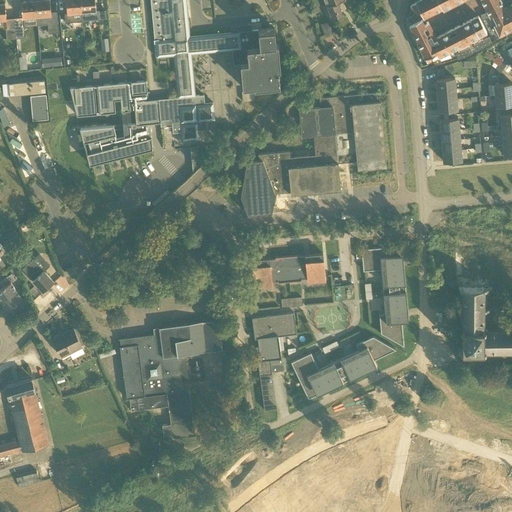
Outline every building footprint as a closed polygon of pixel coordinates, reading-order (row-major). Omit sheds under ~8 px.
[(38,25),(37,16),(35,0),(21,1),(22,17),(14,18),(16,38),(25,37),(24,26),(38,25)] [(35,0),(37,16),(47,15),(48,24),(55,23),(54,15),(51,15),(49,0),(35,0)] [(71,13),(82,12),(80,0),(66,0),(67,13),(64,13),(65,23),(72,22),(71,13)] [(190,36),(189,23),(186,0),(150,0),(156,57),(174,55),(178,97),(148,100),(146,80),(79,86),(80,102),(76,103),(75,87),(70,87),(74,103),(77,115),(116,111),(115,100),(121,99),(122,111),(135,110),(136,122),(77,127),(79,146),(85,145),(90,164),(153,148),(150,122),(160,121),(161,125),(164,124),(164,123),(172,123),(173,132),(181,131),(182,140),(199,138),(198,130),(207,129),(206,120),(215,119),(213,102),(205,103),(204,95),(196,95),(191,54),(247,49),(248,62),(240,63),(243,88),(254,86),(254,88),(280,86),(278,70),(280,70),(278,44),(276,44),(275,28),(262,29),(190,36)] [(96,11),(96,10),(95,0),(80,0),(82,12),(92,11),(93,20),(99,19),(99,10),(96,11)] [(337,2),(343,0),(325,0),(333,21),(343,17),(337,2)] [(454,49),(458,58),(465,56),(473,52),(470,46),(460,51),(458,46),(476,37),(479,41),(474,44),(476,49),(477,50),(492,42),(489,36),(483,39),(481,35),(487,32),(478,16),(460,25),(436,37),(436,36),(428,22),(424,24),(423,22),(421,18),(423,17),(423,18),(435,12),(429,0),(420,0),(411,5),(415,14),(416,15),(407,19),(419,42),(418,43),(427,62),(432,60),(432,59),(434,63),(441,61),(439,56),(443,54),(454,49)] [(429,0),(435,12),(442,9),(443,11),(466,0),(481,0),(482,0),(429,0)] [(490,17),(500,35),(511,28),(511,4),(504,8),(499,0),(482,0),(486,8),(488,12),(481,16),(483,20),(490,17)] [(16,38),(14,18),(6,19),(5,3),(0,3),(0,27),(4,27),(4,28),(5,28),(6,39),(16,38)] [(333,33),(329,24),(329,21),(321,24),(325,36),(333,33)] [(101,39),(101,42),(102,52),(109,51),(108,38),(101,39)] [(437,90),(456,88),(455,78),(436,79),(437,90)] [(10,96),(46,92),(45,80),(9,83),(10,96)] [(495,95),(511,93),(511,82),(494,84),(495,95)] [(456,88),(437,90),(438,100),(456,99),(456,88)] [(389,93),(357,96),(365,191),(401,188),(389,93)] [(511,93),(495,95),(485,96),(485,100),(485,105),(491,104),(491,106),(496,106),(511,104),(511,93)] [(33,120),(48,118),(46,94),(31,95),(33,120)] [(335,145),(355,143),(352,95),(319,98),(320,107),(299,109),(302,136),(314,135),(315,155),(291,157),(290,151),(260,154),(261,160),(247,161),(241,196),(248,215),(271,213),(275,193),(291,192),(291,194),(295,193),(295,191),(327,188),(328,190),(341,189),(335,145)] [(456,99),(438,100),(439,111),(457,109),(456,99)] [(511,113),(501,114),(502,125),(511,123),(511,113)] [(441,130),(459,128),(458,118),(440,120),(441,130)] [(511,134),(511,123),(502,125),(503,135),(511,134)] [(459,128),(441,130),(442,140),(460,139),(459,128)] [(511,134),(503,135),(504,146),(511,144),(511,134)] [(460,139),(442,140),(443,151),(461,149),(460,139)] [(190,148),(193,174),(202,166),(200,147),(190,148)] [(461,149),(443,151),(443,161),(462,160),(461,149)] [(21,227),(12,231),(14,237),(23,233),(21,227)] [(361,249),(362,259),(363,271),(381,269),(383,290),(406,288),(402,245),(361,249)] [(305,256),(300,256),(300,255),(287,256),(290,281),(302,280),(302,279),(307,278),(307,280),(325,278),(323,253),(305,254),(305,256)] [(270,258),(265,258),(252,259),(254,285),(272,283),(272,282),(277,281),(278,283),(290,281),(287,256),(275,257),(275,259),(270,259),(270,258)] [(37,285),(43,292),(54,282),(33,259),(22,269),(37,285)] [(0,299),(1,301),(17,291),(12,282),(15,280),(12,274),(1,281),(4,287),(0,289),(0,299)] [(381,333),(391,338),(404,346),(402,321),(409,321),(406,288),(383,290),(385,314),(379,314),(381,333)] [(511,306),(490,307),(489,289),(462,289),(462,307),(458,307),(458,310),(462,310),(462,314),(460,314),(460,323),(462,323),(462,327),(458,327),(458,330),(461,330),(461,335),(461,337),(462,337),(462,347),(459,348),(459,350),(462,350),(462,353),(464,353),(464,350),(475,350),(475,351),(482,351),(482,353),(484,353),(484,350),(502,349),(502,353),(504,353),(504,349),(509,349),(509,351),(511,351),(511,306)] [(17,291),(1,301),(7,310),(16,304),(19,309),(30,302),(26,296),(22,299),(17,291)] [(282,298),(282,305),(303,305),(302,297),(282,298)] [(252,318),(253,327),(256,327),(258,346),(256,346),(260,375),(272,374),(272,371),(284,370),(282,358),(279,336),(297,334),(294,312),(252,318)] [(181,355),(193,353),(222,349),(218,320),(189,324),(159,327),(160,333),(137,336),(138,344),(120,346),(120,347),(121,347),(128,398),(126,398),(130,398),(131,411),(169,406),(171,424),(162,425),(164,439),(195,435),(189,390),(190,390),(190,389),(188,390),(184,359),(182,359),(181,355)] [(61,357),(82,346),(74,328),(52,339),(61,357)] [(337,360),(347,381),(377,366),(374,360),(396,349),(373,336),(356,344),(359,350),(337,360)] [(308,399),(320,393),(347,381),(337,360),(318,369),(311,353),(291,362),(308,399)] [(48,444),(46,434),(32,378),(6,385),(20,440),(0,444),(0,404),(1,402),(0,397),(0,457),(22,451),(48,444)] [(388,467),(392,444),(381,442),(380,449),(372,448),(369,463),(388,467)] [(333,459),(344,481),(361,473),(354,458),(347,461),(343,454),(333,459)] [(344,481),(333,459),(323,464),(326,471),(320,474),(327,489),(344,481)] [(39,482),(38,477),(36,470),(15,476),(18,487),(39,482)] [(313,499),(318,496),(312,487),(307,490),(300,479),(290,486),(297,497),(301,503),(311,496),(313,499)] [(290,486),(279,493),(286,504),(281,508),(283,511),(291,511),(291,510),(301,503),(297,497),(290,486)]
